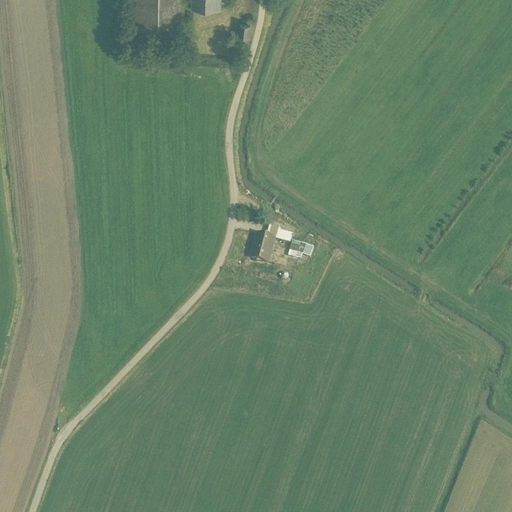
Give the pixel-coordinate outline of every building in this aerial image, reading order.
[(138,0),(138,25),(183,26),(183,0),(138,0)] [(190,0),(191,9),(222,9),(221,0),(190,0)] [(251,25),(240,23),(239,35),(250,37),(251,25)] [(269,264),(276,238),(257,233),(250,259),(269,264)] [(299,253),(298,253),(296,258),(301,259),(303,255),(310,257),(314,248),(306,244),(302,243),(301,247),(299,253)] [(299,253),(301,247),(291,244),(289,251),(298,253),(299,253)]
